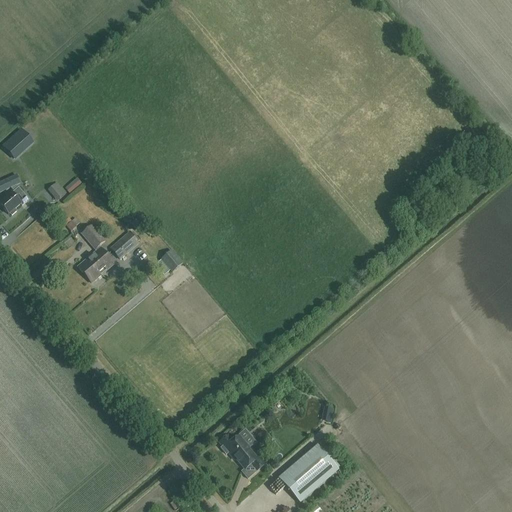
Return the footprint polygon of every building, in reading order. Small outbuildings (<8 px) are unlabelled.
[(22,131),(3,148),(13,159),(32,142),(22,131)] [(23,206),(30,200),(20,189),(13,194),(0,204),(10,215),(22,205),(23,206)] [(79,224),(75,219),(71,222),(68,218),(66,221),(65,220),(64,222),(63,223),(71,232),(76,228),(75,227),(79,224)] [(86,275),(107,256),(99,248),(106,241),(93,226),(83,234),(98,251),(79,267),(86,275)] [(121,260),(140,244),(139,243),(142,240),(134,231),(131,233),(130,232),(119,242),(112,247),(111,249),(121,260)] [(172,251),(161,261),(172,274),(183,264),(172,251)] [(107,256),(86,275),(93,283),(115,264),(107,256)] [(248,449),(250,448),(239,436),(232,442),(228,436),(219,443),(222,447),(220,449),(226,455),(228,454),(231,457),(232,456),(245,470),(250,466),(256,472),(266,464),(260,457),(256,459),(248,449)] [(339,472),(317,446),(278,479),(299,504),(339,472)]
